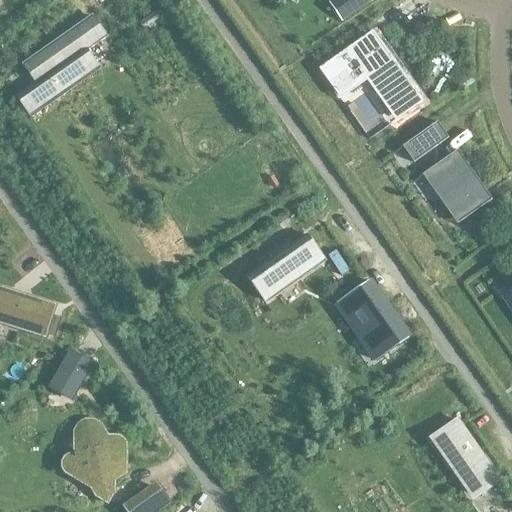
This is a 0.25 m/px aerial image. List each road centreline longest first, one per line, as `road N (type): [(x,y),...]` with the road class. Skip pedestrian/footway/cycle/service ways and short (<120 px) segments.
road 1 (residential): [(207,0),(511,434)]
road 2 (residential): [(0,187),(226,511)]
